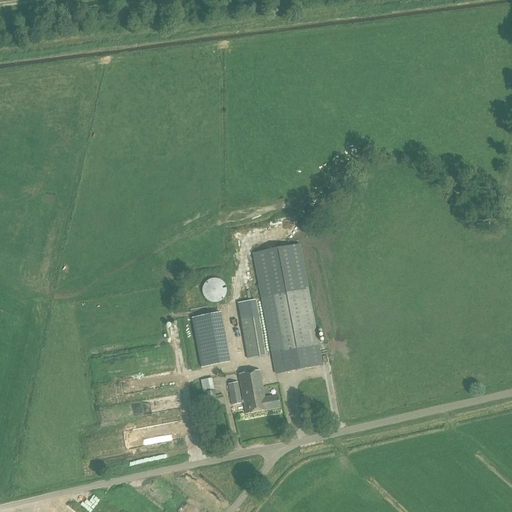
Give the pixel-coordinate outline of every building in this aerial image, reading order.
[(322,365),(299,245),(253,254),(277,374),(322,365)] [(211,300),(230,293),(222,273),(204,279),(211,300)] [(248,359),(265,356),(256,300),(238,304),(248,359)] [(223,309),(195,315),(205,363),(232,358),(223,309)] [(246,414),(279,407),(277,396),(264,398),(259,371),(239,375),(243,400),(240,401),(237,383),(228,385),(232,405),(244,403),(246,414)] [(216,374),(206,375),(207,385),(217,384),(216,374)] [(205,393),(208,410),(218,408),(214,391),(205,393)] [(209,500),(208,501),(183,475),(180,478),(209,510),(214,505),(209,500)] [(133,505),(144,511),(159,511),(161,509),(139,495),(133,505)]
